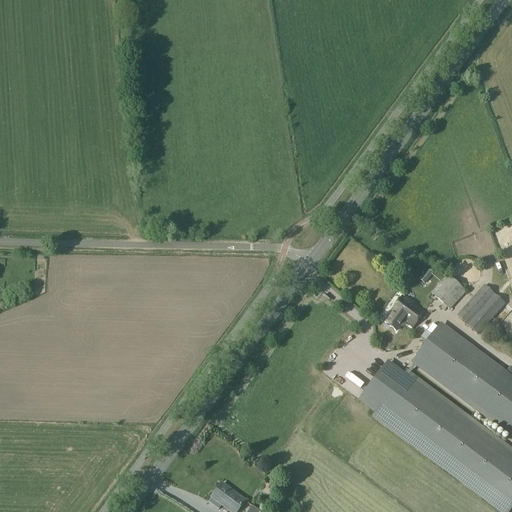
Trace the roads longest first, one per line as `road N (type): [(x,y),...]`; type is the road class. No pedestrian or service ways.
road 1 (secondary): [(308,263),(502,0)]
road 2 (unclassified): [(0,241),(271,247),(308,263)]
road 3 (secondary): [(125,511),(308,263)]
